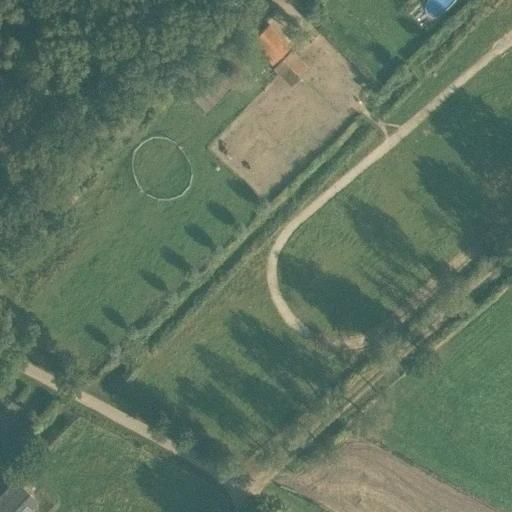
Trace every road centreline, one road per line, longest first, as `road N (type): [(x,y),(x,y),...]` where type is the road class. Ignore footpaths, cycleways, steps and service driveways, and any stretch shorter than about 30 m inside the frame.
road 1 (track): [(237,492),(278,467),(511,253)]
road 2 (unclassified): [(241,511),(226,477),(0,350)]
road 3 (unclassified): [(166,0),(0,162)]
